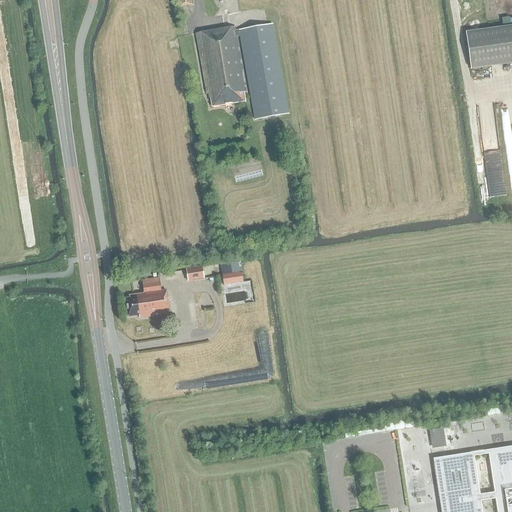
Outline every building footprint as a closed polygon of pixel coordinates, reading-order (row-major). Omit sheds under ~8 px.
[(197,33),(208,98),(211,98),(213,107),(246,101),(244,92),(247,92),(238,36),(242,36),(256,119),(289,114),(274,24),(241,29),(241,30),(237,30),(236,27),(197,33)] [(511,24),(465,31),(470,66),(511,61),(511,24)] [(506,195),(499,136),(482,138),(489,197),(506,195)] [(239,262),(220,266),(222,276),(241,272),(239,262)] [(187,282),(204,279),(202,267),(185,270),(187,282)] [(241,272),(222,276),(223,286),(243,283),(241,272)] [(159,278),(142,281),(144,294),(130,297),(130,299),(126,300),(128,317),(140,316),(140,318),(172,313),(169,298),(167,298),(166,290),(161,291),(159,278)] [(484,409),(485,417),(505,414),(504,405),(484,409)] [(393,422),(395,431),(415,428),(413,419),(393,422)] [(482,511),(482,508),(477,509),(476,502),(495,499),(496,511),(511,511),(511,450),(490,454),(490,453),(488,454),(494,493),(480,495),(474,457),(434,464),(433,459),(432,459),(440,511),(482,511)]
